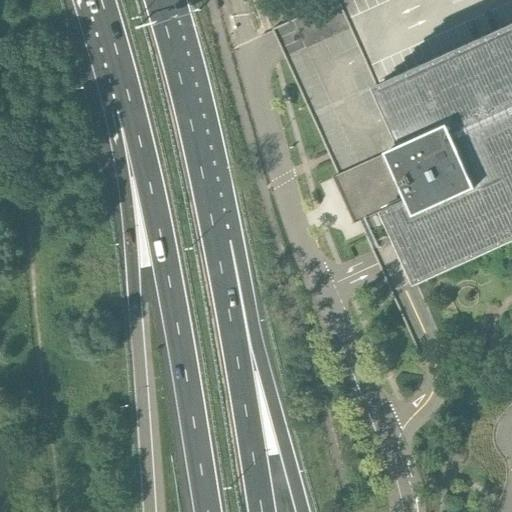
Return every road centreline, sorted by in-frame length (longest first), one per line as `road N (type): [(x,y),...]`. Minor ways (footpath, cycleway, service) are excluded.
road 1 (trunk): [(134,116),(207,511)]
road 2 (trunk): [(134,116),(132,269),(149,511)]
road 3 (trunk): [(302,511),(216,253)]
road 4 (trunk): [(259,511),(216,253)]
road 5 (trunk): [(216,253),(195,114),(163,0)]
road 6 (trunk): [(100,0),(134,116)]
